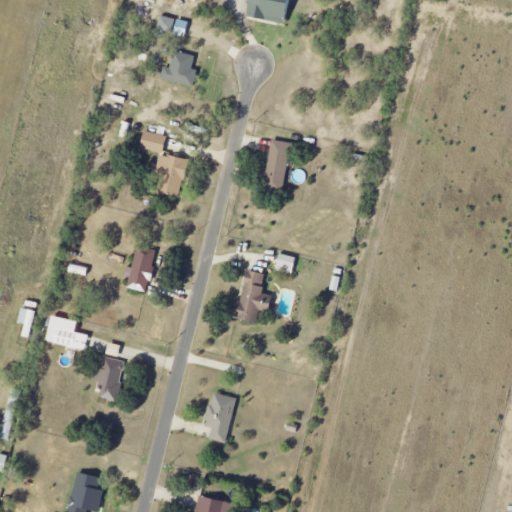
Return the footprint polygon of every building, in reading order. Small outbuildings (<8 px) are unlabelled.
[(290,23),(292,0),(252,0),(251,18),(290,23)] [(158,30),(186,37),(189,23),(162,16),(158,30)] [(165,67),(162,78),(194,88),(199,71),(193,69),(196,57),(176,51),(170,69),(165,67)] [(164,154),(168,136),(145,132),(141,149),(164,154)] [(262,180),(286,184),(292,143),(273,140),(268,169),(264,169),(262,180)] [(182,197),(189,160),(160,154),(156,177),(161,179),(159,192),(182,197)] [(158,252),(137,247),(132,268),(127,267),(124,277),(130,278),(127,288),(146,292),(149,281),(150,281),(158,252)] [(293,274),(297,258),(281,254),(277,270),(293,274)] [(256,322),(261,305),(272,307),(274,296),(263,293),(267,274),(248,270),(237,318),(256,322)] [(22,337),(30,338),(35,311),(21,309),(18,324),(25,325),(22,337)] [(79,322),(52,316),(47,342),(86,351),(89,335),(77,333),(79,322)] [(126,362),(102,357),(96,382),(102,384),(99,399),(117,403),(126,362)] [(229,443),(238,398),(214,393),(207,427),(213,429),(211,440),(229,443)] [(10,440),(16,417),(7,415),(1,438),(10,440)] [(88,511),(89,510),(99,511),(106,478),(78,472),(69,511),(88,511)] [(224,511),(225,510),(232,511),(234,511),(237,504),(200,496),(196,511),(224,511)]
